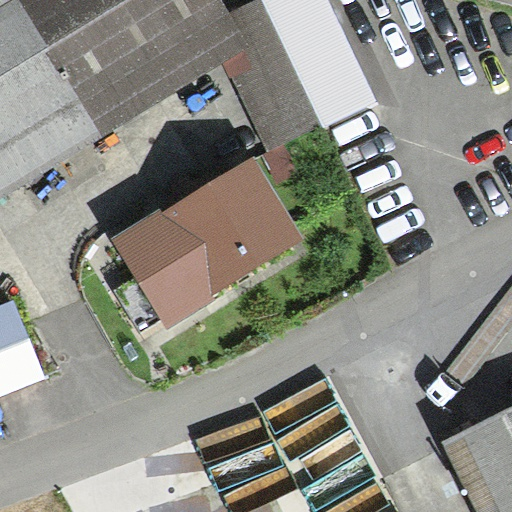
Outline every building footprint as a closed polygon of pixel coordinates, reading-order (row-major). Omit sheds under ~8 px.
[(0,0),(0,207),(227,63),(244,51),(227,20),(214,0),(0,0)] [(322,0),(266,0),(227,20),(244,51),(227,63),(272,157),(375,104),(322,0)] [(194,205),(121,249),(169,329),(299,251),(251,170),(194,205)] [(14,307),(0,312),(0,399),(46,380),(14,307)] [(511,511),(511,420),(452,449),(483,511),(511,511)]
